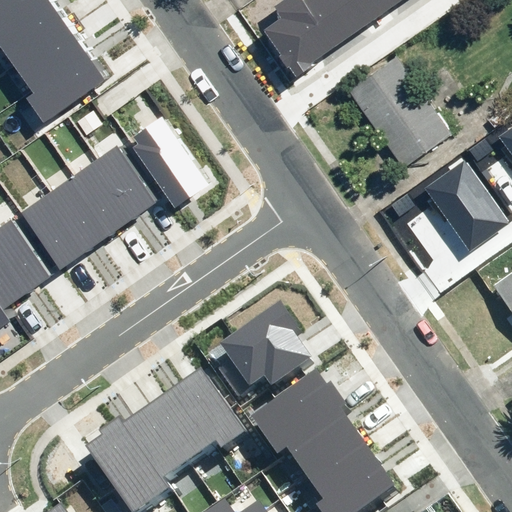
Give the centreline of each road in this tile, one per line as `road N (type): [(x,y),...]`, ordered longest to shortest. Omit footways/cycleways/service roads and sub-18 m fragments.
road 1 (residential): [(312,197),(0,415)]
road 2 (residential): [(312,197),(511,482)]
road 3 (residential): [(173,0),(312,197)]
